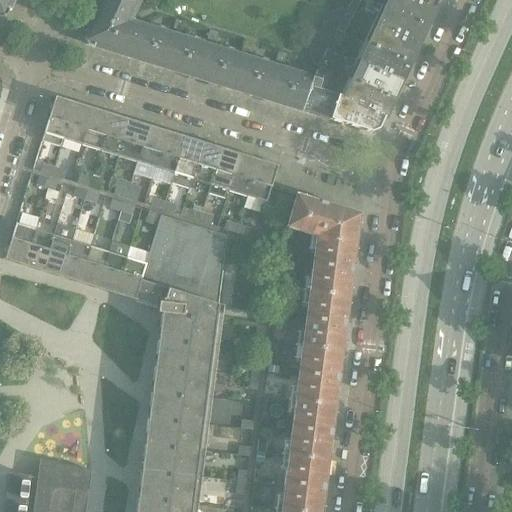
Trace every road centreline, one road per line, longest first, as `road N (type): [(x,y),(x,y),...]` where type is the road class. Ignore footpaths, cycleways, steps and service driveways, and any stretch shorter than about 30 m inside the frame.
road 1 (primary): [(511,5),(437,193),(387,511)]
road 2 (primary): [(427,511),(463,264),(511,120)]
road 3 (residential): [(393,171),(34,61)]
road 4 (residential): [(393,171),(347,511)]
road 5 (residential): [(95,511),(114,370),(108,342),(0,301)]
road 6 (residential): [(478,511),(511,269)]
road 7 (residential): [(466,0),(393,171)]
